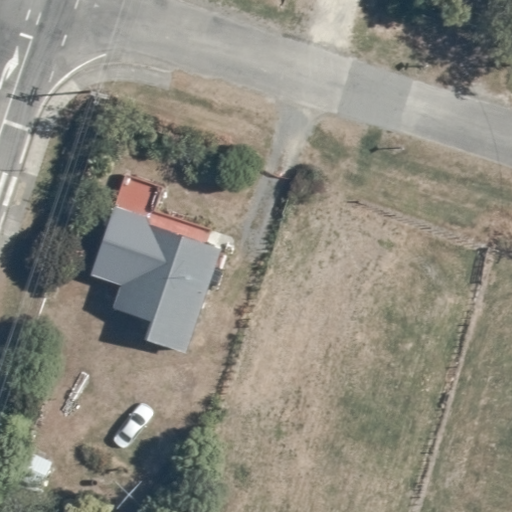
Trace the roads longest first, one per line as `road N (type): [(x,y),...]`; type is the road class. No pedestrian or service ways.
road 1 (residential): [(75,0),(511,144)]
road 2 (tertiary): [(0,117),(39,0)]
